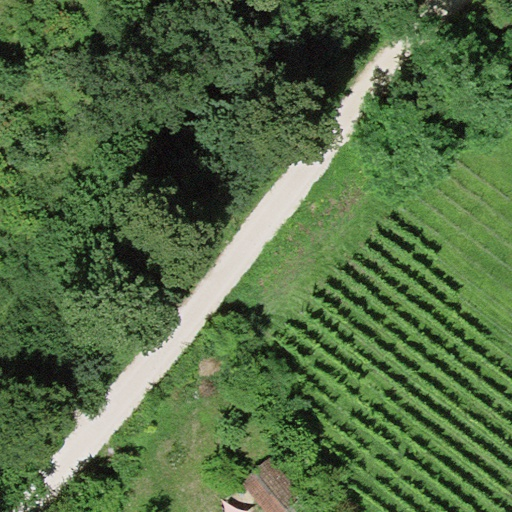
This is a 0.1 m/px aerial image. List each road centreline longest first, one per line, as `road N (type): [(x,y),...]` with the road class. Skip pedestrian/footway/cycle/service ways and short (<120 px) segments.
road 1 (track): [(20,511),(439,0)]
road 2 (track): [(113,400),(0,442)]
